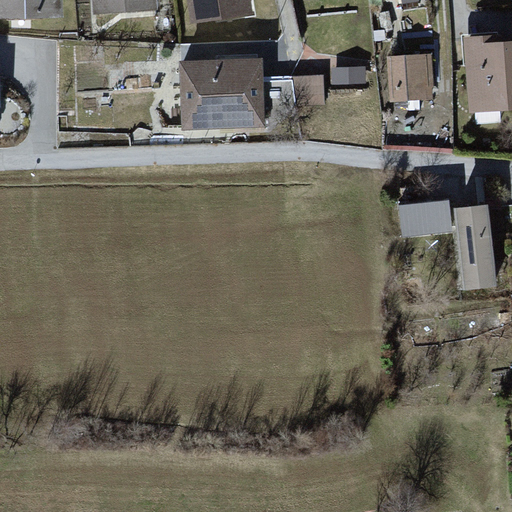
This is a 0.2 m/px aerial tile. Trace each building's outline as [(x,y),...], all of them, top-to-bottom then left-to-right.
[(66,0),(0,0),(0,22),(67,21),(66,0)] [(157,0),(90,0),(91,13),(157,12),(157,0)] [(253,0),(186,0),(191,28),(256,18),(253,0)] [(511,37),(470,39),(473,112),(511,110),(511,37)] [(436,55),(389,58),(393,114),(440,111),(436,55)] [(367,58),(336,61),(338,90),(368,88),(367,58)] [(266,62),(183,65),(186,135),(268,132),(266,62)] [(325,75),(299,76),(300,106),(326,106),(325,75)] [(447,198),(426,201),(431,235),(452,232),(447,198)] [(490,206),(458,208),(464,293),(496,291),(490,206)]
